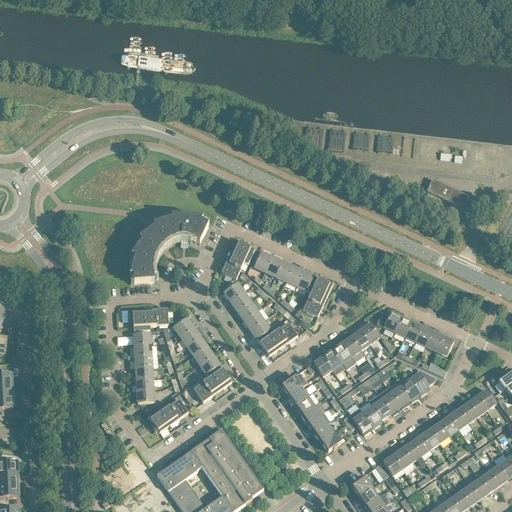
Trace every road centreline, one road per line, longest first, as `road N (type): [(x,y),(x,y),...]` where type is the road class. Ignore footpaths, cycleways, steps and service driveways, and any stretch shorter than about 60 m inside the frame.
road 1 (residential): [(257,385),(161,455),(144,449),(122,421),(110,306),(195,294)]
road 2 (tertiary): [(511,294),(199,149)]
road 3 (tertiary): [(76,511),(61,277),(21,212)]
road 4 (tertiary): [(9,223),(50,283),(67,511)]
road 5 (residential): [(322,482),(444,396),(478,342)]
road 6 (tertiary): [(199,149),(143,122),(102,121),(11,176)]
road 7 (residential): [(352,285),(237,231),(226,236),(195,294)]
road 8 (tertiary): [(22,190),(73,147),(105,132),(143,131),(199,149)]
road 9 (residential): [(35,438),(29,329),(24,317),(0,309)]
road 10 (residential): [(257,385),(322,335),(352,285)]
road 11 (residential): [(478,342),(352,285)]
